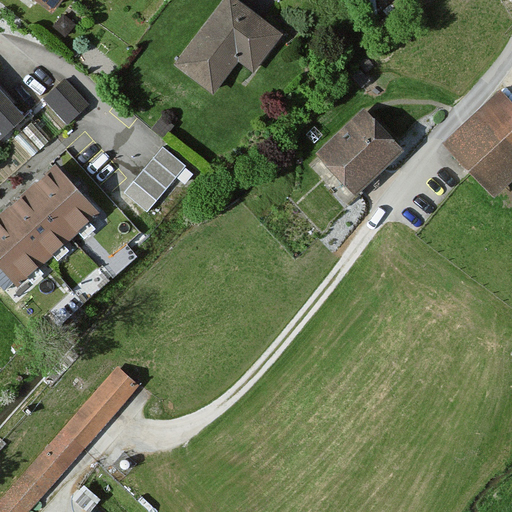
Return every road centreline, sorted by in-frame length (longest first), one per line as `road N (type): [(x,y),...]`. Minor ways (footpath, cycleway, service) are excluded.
road 1 (residential): [(511,51),(375,219)]
road 2 (residential): [(145,152),(60,68),(0,41)]
